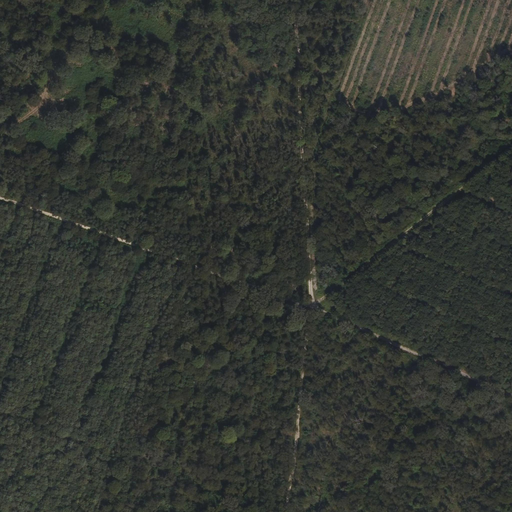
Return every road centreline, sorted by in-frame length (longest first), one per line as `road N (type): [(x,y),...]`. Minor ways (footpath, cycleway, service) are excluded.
road 1 (track): [(0,196),(312,308)]
road 2 (track): [(295,0),(312,308)]
road 3 (track): [(312,308),(511,398)]
road 4 (track): [(312,308),(287,511)]
